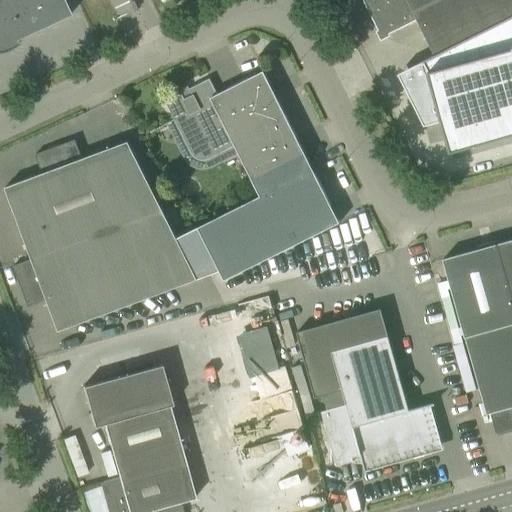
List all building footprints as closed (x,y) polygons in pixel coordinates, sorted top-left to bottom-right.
[(62,0),(0,0),(0,52),(1,53),(4,52),(7,51),(10,49),(12,48),(15,46),(18,44),(17,43),(15,40),(70,15),(62,0)] [(511,0),(362,0),(378,31),(388,34),(417,20),(435,55),(435,56),(511,17),(511,0)] [(423,61),(398,74),(424,125),(441,121),(450,152),(511,134),(511,17),(435,56),(435,55),(423,61)] [(211,97),(239,153),(259,195),(197,227),(219,271),(224,280),(339,223),(263,71),(217,94),(211,97)] [(211,167),(239,153),(211,97),(217,94),(209,79),(189,89),(192,97),(185,101),(181,93),(165,101),(173,119),(166,123),(184,159),(187,162),(190,165),(193,166),(196,168),(199,169),(203,169),(208,168),(211,167)] [(219,271),(197,227),(176,238),(128,141),(81,159),(74,140),(35,155),(42,173),(4,187),(31,260),(12,266),(28,307),(46,300),(58,332),(219,271)] [(511,239),(497,244),(511,296),(511,239)] [(511,296),(497,244),(442,259),(486,415),(511,408),(511,410),(511,296)] [(409,410),(381,308),(296,332),(315,398),(323,395),(327,409),(321,411),(331,445),(331,462),(336,463),(337,466),(353,461),(352,457),(360,455),(365,472),(366,472),(365,468),(439,447),(427,405),(409,410)] [(267,323),(237,333),(250,376),(280,367),(267,323)] [(169,406),(171,405),(160,365),(82,387),(93,427),(103,424),(118,478),(99,483),(107,511),(182,511),(179,502),(194,498),(169,406)] [(336,479),(323,483),(326,496),(339,493),(340,492),(336,479)]
